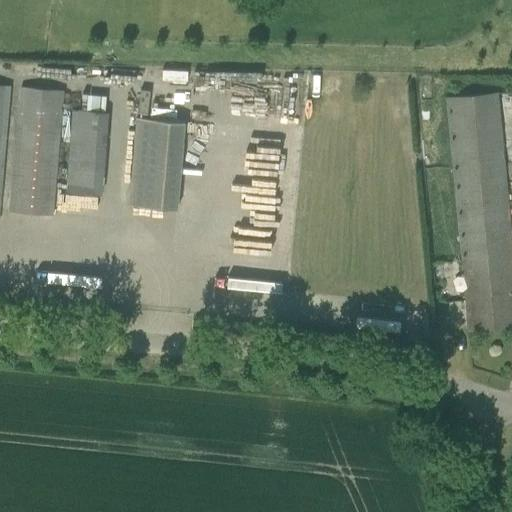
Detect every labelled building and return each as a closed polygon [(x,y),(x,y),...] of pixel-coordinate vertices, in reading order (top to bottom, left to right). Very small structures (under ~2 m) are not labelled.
[(0,188),(9,87),(0,85),(0,188)] [(9,211),(51,215),(53,195),(62,91),(20,88),(9,211)] [(146,110),(150,90),(140,88),(136,108),(146,110)] [(444,99),(465,311),(467,331),(511,326),(511,261),(495,95),(444,99)] [(66,191),(100,194),(105,113),(71,111),(66,191)] [(128,206),(176,210),(184,122),(136,118),(128,206)]
